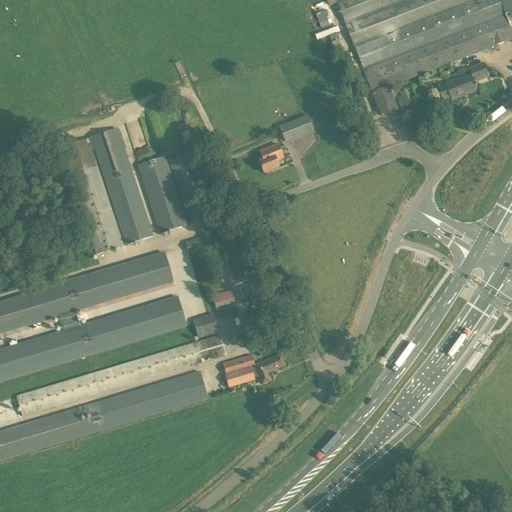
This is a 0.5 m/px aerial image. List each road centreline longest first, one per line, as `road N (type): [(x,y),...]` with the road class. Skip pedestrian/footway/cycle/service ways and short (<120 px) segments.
road 1 (residential): [(330,383),(254,212),(411,148),(442,168)]
road 2 (primary): [(473,251),(397,370),(261,511)]
road 3 (primary): [(296,511),(403,408),(502,270)]
road 4 (unclassified): [(330,383),(409,212)]
road 5 (unclassified): [(194,511),(330,383)]
